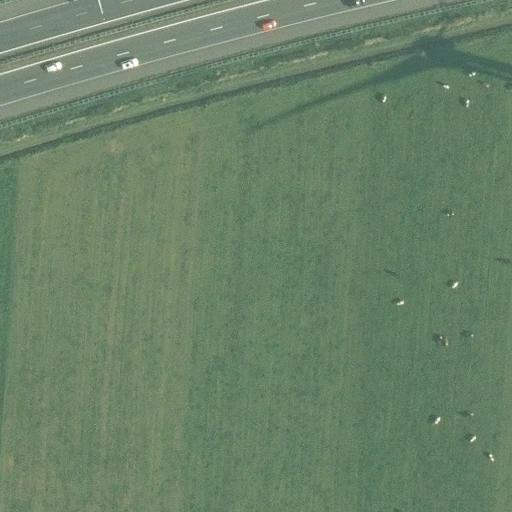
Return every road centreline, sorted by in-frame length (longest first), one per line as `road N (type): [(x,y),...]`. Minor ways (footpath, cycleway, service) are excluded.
road 1 (motorway): [(0,90),(329,0)]
road 2 (motorway): [(129,0),(0,37)]
